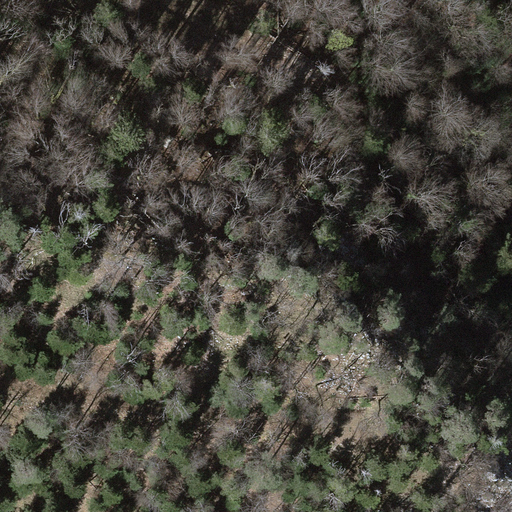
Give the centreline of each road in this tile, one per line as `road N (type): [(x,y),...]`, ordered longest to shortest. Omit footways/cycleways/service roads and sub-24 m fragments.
road 1 (track): [(363,413),(282,424),(0,378)]
road 2 (track): [(167,0),(295,79)]
